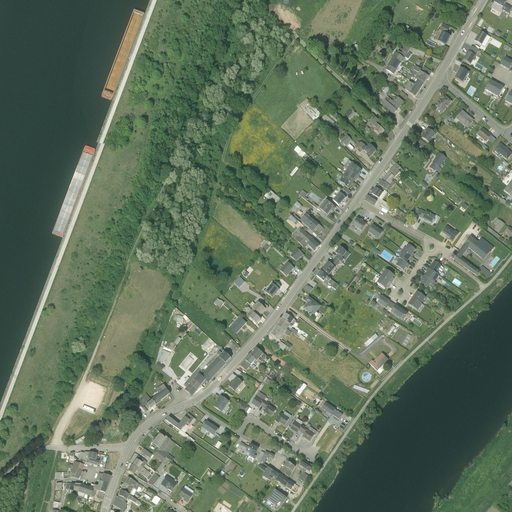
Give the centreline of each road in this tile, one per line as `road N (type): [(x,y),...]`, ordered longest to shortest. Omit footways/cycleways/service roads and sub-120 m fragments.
road 1 (tertiary): [(358,200),(264,331),(192,402)]
road 2 (track): [(132,259),(56,448)]
road 3 (track): [(401,139),(297,40)]
road 4 (unclassified): [(125,449),(43,449),(0,483)]
